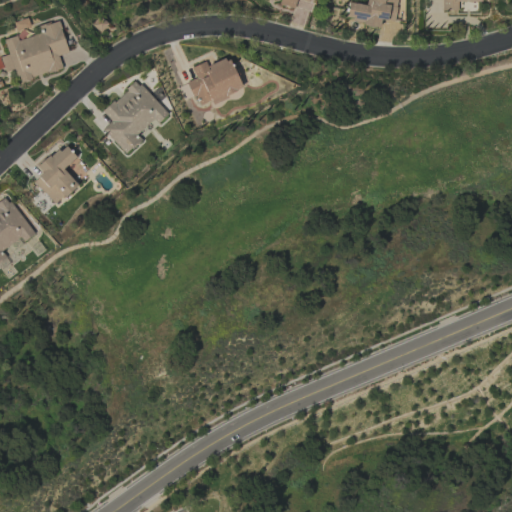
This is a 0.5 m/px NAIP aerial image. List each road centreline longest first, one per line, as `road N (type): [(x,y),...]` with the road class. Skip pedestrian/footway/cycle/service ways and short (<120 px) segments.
road 1 (residential): [(0,161),(111,62),(169,31),(233,26),(388,57),(459,53),(511,38)]
road 2 (residential): [(511,309),(225,434),(114,511)]
